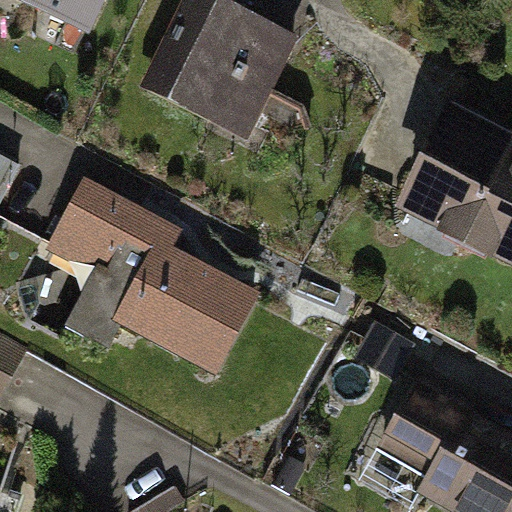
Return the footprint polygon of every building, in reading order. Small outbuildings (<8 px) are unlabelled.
[(324,6),(310,0),(198,0),(174,58),(281,104),(324,6)] [(511,82),(480,69),(427,191),(497,221),(491,235),(511,244),(511,82)] [(215,198),(109,149),(72,231),(151,267),(139,292),(244,339),(281,259),(203,224),(215,198)] [(0,394),(25,348),(0,334),(0,394)] [(489,409),(453,475),(511,506),(511,373),(455,343),(435,380),(489,409)] [(0,511),(20,511),(25,499),(0,490),(0,511)]
